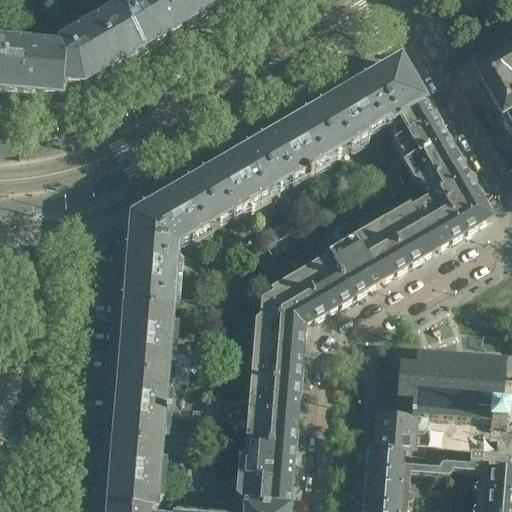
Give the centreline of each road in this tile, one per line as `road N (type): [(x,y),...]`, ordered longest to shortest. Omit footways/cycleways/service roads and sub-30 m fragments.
road 1 (residential): [(511,244),(341,343),(330,357),(316,511)]
road 2 (tertiary): [(332,0),(122,121),(65,142),(0,148)]
road 3 (residential): [(64,511),(85,243),(114,192),(110,183)]
road 4 (tertiary): [(110,183),(397,11)]
road 5 (residential): [(511,201),(443,82),(461,57),(511,27)]
